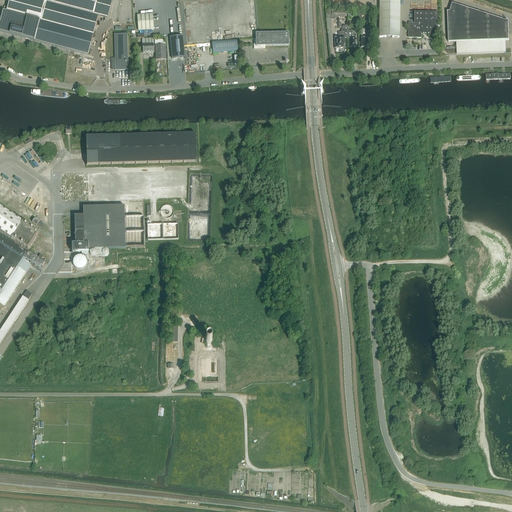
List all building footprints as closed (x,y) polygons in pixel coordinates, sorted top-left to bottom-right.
[(4,11),(0,24),(0,31),(34,41),(88,55),(93,35),(99,15),(107,18),(110,7),(112,0),(9,0),(6,12),(4,11)] [(379,0),(379,38),(399,38),(399,0),(379,0)] [(450,12),(448,12),(449,43),(509,40),(508,22),(453,4),(450,12)] [(409,38),(422,38),(422,32),(438,32),(439,13),(416,12),(415,23),(409,23),(409,38)] [(138,31),(154,30),(153,14),(137,15),(138,31)] [(343,28),(342,28),(341,33),(338,33),(338,38),(335,38),(335,39),(334,39),(334,48),(343,48),(343,44),(344,44),(344,38),(348,38),(348,26),(344,26),(343,27),(343,28)] [(362,36),(362,39),(360,39),(360,48),(367,48),(367,41),(372,41),(372,32),(366,32),(366,36),(362,36)] [(288,33),(256,34),(256,47),(289,46),(288,33)] [(128,70),(127,41),(127,34),(114,34),(115,58),(111,58),(111,62),(115,62),(115,70),(128,70)] [(184,36),(171,37),(173,58),(184,57),(186,57),(184,36)] [(238,51),(237,40),(212,43),(213,53),(238,51)] [(166,41),(162,41),(155,41),(156,61),(166,60),(166,45),(166,41)] [(87,138),(87,159),(87,165),(196,162),(195,135),(87,138)] [(25,143),(26,146),(33,141),(31,137),(28,139),(29,141),(25,143)] [(86,259),(86,260),(87,260),(87,257),(95,257),(95,258),(104,257),(104,256),(105,256),(106,256),(107,256),(108,256),(108,255),(109,255),(109,254),(109,253),(109,252),(109,251),(108,251),(108,250),(107,250),(106,250),(105,250),(105,248),(125,247),(143,246),(143,216),(124,217),(124,206),(82,208),(82,214),(74,214),(74,243),(72,243),(72,251),(82,251),(82,256),(83,257),(84,257),(84,258),(85,258),(86,259)] [(158,214),(160,213),(160,214),(161,215),(161,216),(162,217),(163,218),(164,218),(165,219),(166,219),(167,219),(168,219),(169,219),(170,218),(171,218),(171,217),(172,217),(172,216),(173,216),(173,215),(173,214),(173,213),(173,212),(173,211),(173,210),(173,209),(172,209),(172,208),(171,207),(170,207),(170,206),(169,206),(168,206),(167,206),(166,206),(165,206),(164,206),(163,207),(162,207),(162,208),(161,208),(161,209),(161,210),(160,210),(160,211),(160,212),(158,212),(158,214)] [(0,313),(32,266),(42,272),(47,264),(41,260),(43,257),(41,255),(39,258),(26,250),(37,234),(0,209),(0,313)] [(42,229),(45,225),(35,219),(32,222),(42,229)] [(148,241),(178,240),(178,224),(151,225),(151,222),(147,222),(148,241)] [(86,260),(86,259),(85,258),(84,258),(84,257),(83,257),(82,256),(81,256),(80,256),(79,256),(78,256),(77,256),(77,257),(76,257),(76,258),(75,258),(75,259),(74,259),(74,260),(73,260),(73,261),(73,262),(73,263),(73,264),(73,265),(74,265),(74,266),(74,267),(75,267),(75,268),(76,268),(76,269),(77,269),(78,269),(78,270),(79,270),(80,270),(81,270),(82,269),(83,269),(84,268),(85,267),(86,266),(86,265),(87,264),(87,263),(87,262),(86,261),(86,260)] [(0,344),(29,301),(23,297),(0,332),(0,344)] [(201,353),(201,380),(219,380),(219,373),(216,373),(216,374),(212,374),(212,353),(201,353)]
